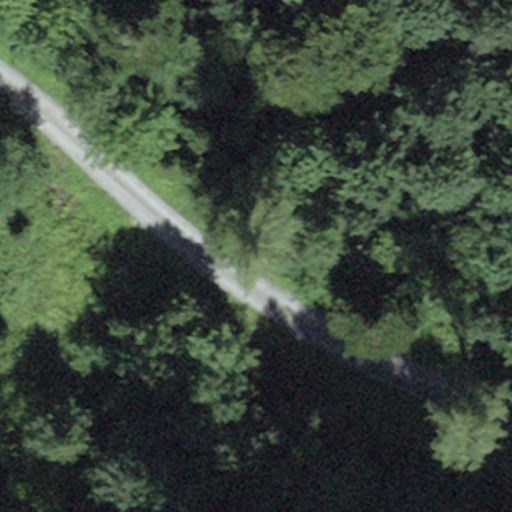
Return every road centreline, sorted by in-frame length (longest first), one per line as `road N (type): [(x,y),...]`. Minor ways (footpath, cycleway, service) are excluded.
road 1 (track): [(511,404),(279,330),(0,80)]
road 2 (track): [(511,260),(443,170),(185,0)]
